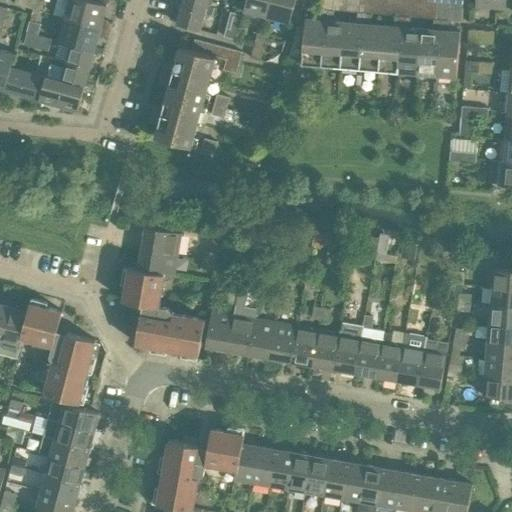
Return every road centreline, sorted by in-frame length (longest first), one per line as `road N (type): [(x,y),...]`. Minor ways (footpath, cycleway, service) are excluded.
road 1 (residential): [(145,376),(159,371),(438,422),(511,427)]
road 2 (residential): [(0,124),(97,129),(137,0)]
road 3 (residential): [(101,511),(135,386),(145,376)]
